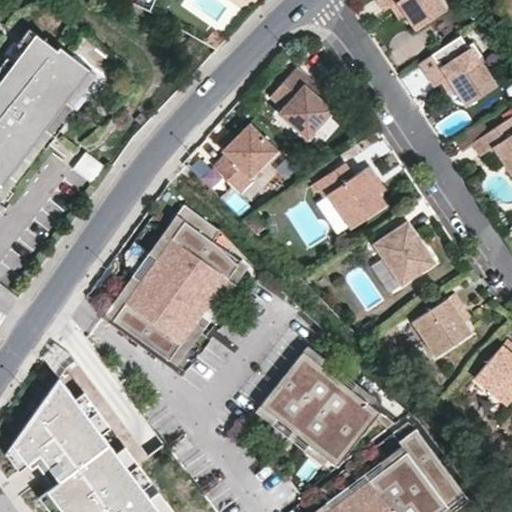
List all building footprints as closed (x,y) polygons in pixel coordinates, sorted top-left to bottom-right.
[(399,1),(407,14),(417,29),(447,9),(440,0),(380,0),(387,10),(392,7),(399,1)] [(399,18),(407,14),(399,1),(392,7),(399,18)] [(14,62),(35,33),(29,27),(7,56),(14,62)] [(52,132),(93,76),(35,33),(14,62),(0,79),(0,181),(9,189),(31,160),(24,155),(35,139),(43,144),(47,147),(56,135),(52,132)] [(437,84),(442,82),(450,77),(458,89),(468,105),(498,85),(480,57),(482,55),(474,42),(429,72),(437,84)] [(0,79),(14,62),(7,56),(0,65),(0,79)] [(296,67),(271,96),(283,107),(277,113),(306,137),(332,108),(316,95),(322,88),(296,67)] [(450,77),(442,82),(450,94),(458,89),(450,77)] [(511,117),(511,108),(502,115),(505,122),(511,117)] [(485,154),(489,152),(497,145),(505,157),(511,169),(511,117),(505,122),(493,130),(476,141),(485,154)] [(466,148),(476,141),(493,130),(485,118),(457,135),(466,148)] [(238,135),(224,148),(222,150),(226,154),(214,166),(240,192),(254,179),(251,177),(276,151),(248,124),(238,135)] [(220,143),(224,148),(238,135),(232,130),(220,143)] [(31,160),(43,144),(35,139),(24,155),(31,160)] [(497,145),(489,152),(497,163),(505,157),(497,145)] [(386,202),(378,188),(371,178),(378,173),(370,161),(354,172),(346,159),(315,180),(323,193),(328,190),(351,226),(386,202)] [(371,178),(378,188),(384,183),(378,173),(371,178)] [(9,189),(0,181),(0,192),(4,196),(9,189)] [(172,220),(180,226),(173,236),(114,316),(113,318),(168,358),(180,341),(228,277),(240,260),(213,240),(220,230),(184,203),(172,220)] [(416,231),(408,218),(399,225),(407,237),(416,231)] [(407,237),(399,225),(372,242),(382,257),(401,285),(436,261),(416,231),(407,237)] [(113,318),(114,316),(173,236),(165,230),(105,311),(113,318)] [(401,285),(382,257),(372,264),(390,292),(401,285)] [(236,283),(228,277),(180,341),(189,348),(236,283)] [(468,307),(459,293),(417,321),(439,355),(474,331),(468,321),(462,313),(468,307)] [(462,313),(468,321),(474,317),(468,307),(462,313)] [(511,338),(509,335),(476,372),(508,400),(511,395),(511,338)] [(376,397),(309,344),(304,350),(371,404),(376,397)] [(304,350),(261,404),(328,458),(337,465),(380,411),(371,404),(304,350)] [(164,511),(60,377),(13,444),(33,470),(39,465),(55,485),(49,490),(65,511),(164,511)] [(328,458),(261,404),(256,410),(323,464),(328,458)] [(439,511),(465,493),(416,428),(398,441),(401,444),(406,451),(352,492),(332,507),(325,511),(439,511)] [(352,492),(406,451),(401,444),(347,485),(352,492)] [(465,493),(439,511),(453,511),(470,499),(465,493)] [(325,511),(332,507),(327,500),(311,511),(325,511)]
